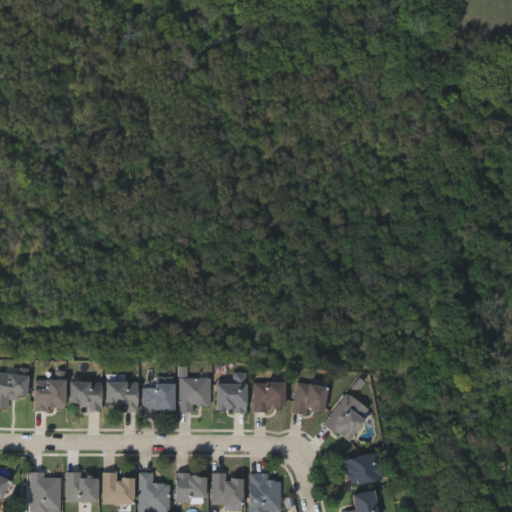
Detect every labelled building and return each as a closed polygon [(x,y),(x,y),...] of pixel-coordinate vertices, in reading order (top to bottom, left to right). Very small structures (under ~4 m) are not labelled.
[(26,399),(9,398),(8,409),(0,408),(0,373),(28,375),(26,399)] [(211,378),(211,409),(180,409),(180,378),(211,378)] [(34,410),(34,382),(65,382),(65,410),(34,410)] [(101,382),(101,409),(70,409),(70,382),(101,382)] [(106,404),(106,382),(138,382),(138,412),(121,412),(121,404),(106,404)] [(253,411),(253,382),(284,382),(284,411),(253,411)] [(247,384),(246,413),(216,412),(217,383),(247,384)] [(293,412),(297,383),(327,387),(322,416),(293,412)] [(174,411),(143,411),(143,384),(174,384),(174,411)] [(350,443),(324,426),(346,393),(360,403),(354,413),(365,420),(350,443)] [(345,487),(340,460),(378,453),(382,481),(345,487)] [(31,511),(31,471),(45,471),(45,477),(61,477),(61,511),(31,511)] [(118,472),(118,477),(134,477),(134,504),(103,504),(103,472),(118,472)] [(67,502),(67,473),(97,473),(97,502),(67,502)] [(140,511),(140,473),(154,473),(154,484),(169,484),(169,511),(140,511)] [(267,511),(249,511),(249,473),(268,473),(268,480),(281,480),(281,511),(267,511)] [(205,474),(205,502),(176,502),(176,474),(205,474)] [(0,476),(11,482),(0,504),(0,476)] [(243,476),(243,508),(212,508),(212,476),(243,476)] [(354,510),(351,494),(374,491),(377,511),(344,511),(354,510)]
